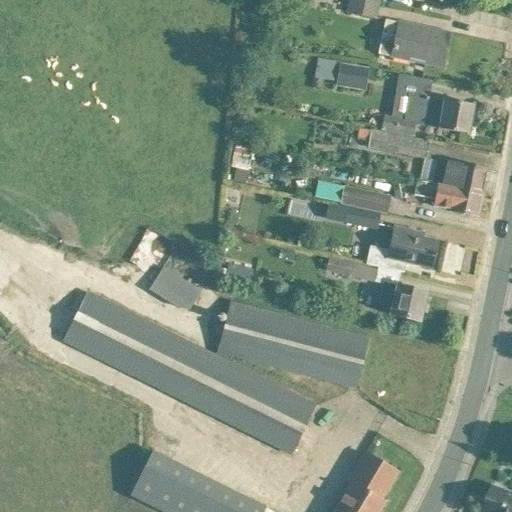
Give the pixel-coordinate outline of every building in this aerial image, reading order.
[(374,17),(377,3),(363,0),(349,0),(347,12),(374,17)] [(441,68),(448,33),(398,22),(385,19),(377,54),(379,54),(376,65),(391,68),(393,58),(441,68)] [(332,61),(312,57),(310,72),(333,76),(331,87),(363,93),(367,68),(332,61)] [(467,134),(472,104),(407,93),(403,118),(383,114),(380,131),(412,137),(414,125),(467,134)] [(370,129),(367,147),(423,158),(424,158),(425,158),(428,141),(412,137),(380,131),(370,129)] [(482,193),(487,170),(436,159),(436,161),(425,158),(424,158),(423,158),(418,180),(482,193)] [(477,218),(482,193),(418,180),(416,179),(413,194),(433,198),(432,206),(448,210),(448,212),(477,218)] [(317,184),(314,197),(339,203),(339,204),(387,214),(391,196),(344,185),(342,190),(317,184)] [(347,207),(343,223),(376,230),(380,214),(347,207)] [(231,235),(249,241),(253,230),(235,223),(231,235)] [(422,237),(422,233),(395,227),(389,250),(369,245),(365,264),(378,267),(400,272),(403,273),(406,263),(431,268),(437,241),(422,237)] [(0,278),(13,277),(8,247),(0,248),(0,278)] [(351,262),(347,275),(374,282),(377,269),(351,262)] [(188,309),(200,290),(162,266),(148,290),(176,307),(188,309)] [(398,285),(383,282),(377,311),(391,314),(391,315),(418,322),(425,291),(398,285)] [(316,404),(87,290),(62,341),(290,456),(316,404)] [(355,389),(368,338),(229,302),(216,352),(355,389)] [(152,450),(129,496),(159,511),(262,511),(265,507),(152,450)] [(351,484),(333,511),(377,511),(384,502),(380,500),(397,472),(364,453),(347,482),(351,484)] [(511,511),(511,493),(493,487),(483,511),(511,511)]
